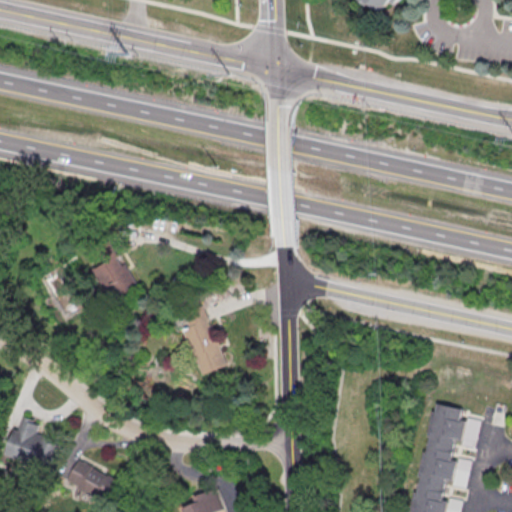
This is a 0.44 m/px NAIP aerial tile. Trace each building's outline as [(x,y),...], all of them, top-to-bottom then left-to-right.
[(511,0),(400,0),(394,6),(391,3),(379,14),(370,4),(366,9),(357,0),(511,0)] [(141,287),(123,255),(94,271),(105,290),(112,286),(119,299),(141,287)] [(56,298),(46,283),(33,291),(43,306),(56,298)] [(201,375),(228,365),(208,311),(187,318),(190,326),(185,329),(201,375)] [(434,413),(431,412),(426,437),(428,437),(425,453),(423,452),(418,477),(420,477),(417,494),(415,493),(411,511),(446,511),(448,502),(442,501),(446,481),(452,482),(456,461),(450,460),(454,441),(460,442),(464,421),(459,420),(461,410),(436,405),(434,413)] [(53,469),(61,441),(38,434),(41,422),(18,415),(6,455),(53,469)] [(123,476),(77,461),(69,486),(115,501),(123,476)] [(213,511),(220,509),(213,489),(177,502),(181,511),(213,511)]
